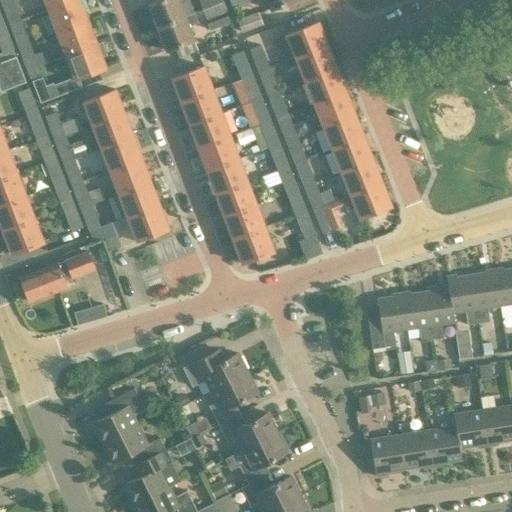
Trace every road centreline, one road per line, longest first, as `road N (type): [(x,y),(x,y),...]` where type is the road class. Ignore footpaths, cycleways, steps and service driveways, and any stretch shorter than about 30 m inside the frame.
road 1 (residential): [(112,0),(226,298)]
road 2 (residential): [(353,511),(345,466),(302,383),(271,286)]
road 3 (residential): [(428,239),(347,39)]
road 4 (residential): [(23,361),(226,298)]
road 5 (residential): [(271,286),(428,239)]
road 6 (residential): [(511,490),(387,511)]
